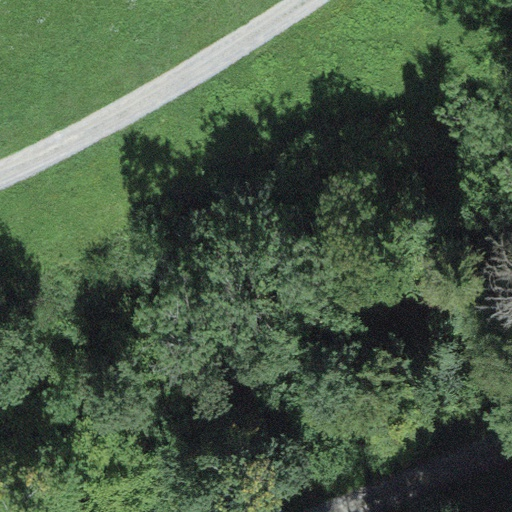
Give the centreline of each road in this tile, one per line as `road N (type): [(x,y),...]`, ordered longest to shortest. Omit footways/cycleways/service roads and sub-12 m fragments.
road 1 (unclassified): [(0,177),(73,145),(314,0)]
road 2 (track): [(511,431),(292,511)]
